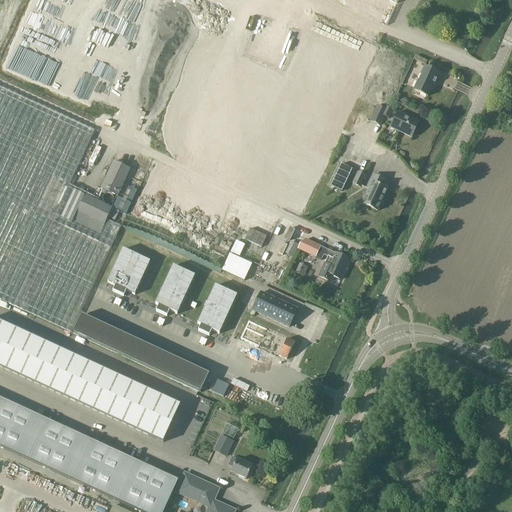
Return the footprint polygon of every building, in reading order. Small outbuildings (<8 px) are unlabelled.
[(332,0),(387,25),(399,0),(332,0)] [(415,56),(413,60),(425,65),(427,61),(415,56)] [(438,82),(440,76),(425,69),(415,91),(428,97),(435,81),(438,82)] [(120,228),(106,221),(99,237),(55,217),(68,189),(94,131),(0,87),(0,301),(71,334),(83,308),(93,286),(119,230),(120,228)] [(164,98),(152,127),(169,134),(181,106),(164,98)] [(392,112),(390,111),(386,109),(385,112),(377,108),(371,122),(381,127),(385,118),(389,120),(392,112)] [(411,138),(418,123),(397,114),(391,128),(411,138)] [(101,190),(112,195),(117,198),(129,170),(113,163),(101,190)] [(341,165),(330,186),(341,192),(352,170),(341,165)] [(360,188),(366,177),(359,173),(353,185),(360,188)] [(374,177),(368,189),(370,190),(363,205),(378,212),(388,191),(383,189),(386,182),(374,177)] [(118,212),(68,189),(55,217),(99,237),(106,221),(107,219),(113,221),(118,212)] [(241,238),(262,247),(267,235),(246,226),(241,238)] [(285,241),(290,243),(295,232),(290,230),(285,241)] [(316,259),(321,248),(303,240),(298,251),(316,259)] [(236,241),(230,253),(239,257),(245,245),(236,241)] [(298,246),(291,243),(286,255),(293,258),(298,246)] [(283,244),(278,253),(282,255),(287,246),(283,244)] [(351,262),(321,248),(316,259),(322,262),(324,257),(328,259),(320,278),(331,283),(333,278),(341,281),(345,271),(346,271),(351,262)] [(123,250),(107,283),(115,286),(112,292),(124,297),(126,291),(135,295),(150,262),(123,250)] [(229,255),(222,271),(244,281),(251,265),(229,255)] [(299,264),(295,274),(304,278),(308,267),(299,264)] [(173,266),(155,305),(158,306),(156,312),(167,317),(169,311),(177,315),(195,277),(173,266)] [(215,286),(197,324),(200,326),(198,331),(209,336),(212,331),(219,334),(237,296),(215,286)] [(261,293),(252,311),(289,328),(297,310),(261,293)] [(81,315),(73,334),(200,393),(209,375),(81,315)] [(0,322),(0,367),(163,443),(180,406),(0,322)] [(287,361),(295,344),(250,323),(242,339),(287,361)] [(217,380),(212,392),(223,397),(229,386),(217,380)] [(0,447),(139,511),(163,511),(170,500),(173,491),(178,481),(0,398),(0,447)] [(227,424),(222,434),(233,440),(238,429),(227,424)] [(215,451),(226,456),(232,442),(222,437),(215,451)] [(233,458),(229,466),(233,468),(231,473),(246,480),(252,467),(233,458)] [(185,474),(176,492),(210,508),(207,511),(234,511),(213,501),(218,490),(185,474)]
